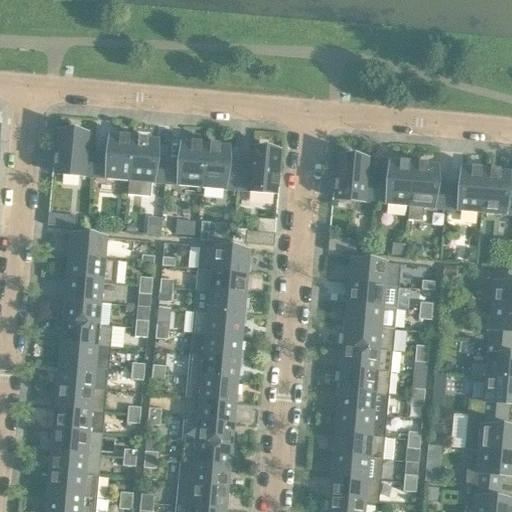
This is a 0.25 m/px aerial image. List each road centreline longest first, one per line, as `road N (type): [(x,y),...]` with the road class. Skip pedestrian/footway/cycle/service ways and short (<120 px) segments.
road 1 (residential): [(275,511),(310,112)]
road 2 (residential): [(0,442),(33,85)]
road 3 (residential): [(33,85),(310,112)]
road 4 (residential): [(310,112),(511,129)]
